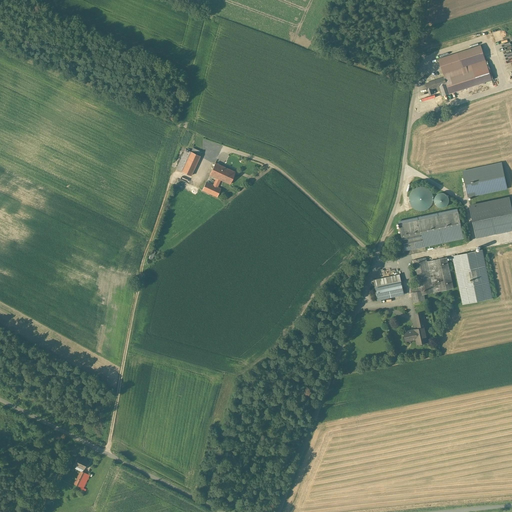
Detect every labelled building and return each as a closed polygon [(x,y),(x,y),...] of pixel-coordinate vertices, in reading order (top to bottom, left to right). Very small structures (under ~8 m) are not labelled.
[(443,73),(485,59),(481,45),(438,59),(443,73)] [(485,59),(443,73),(444,78),(446,84),(440,86),(443,96),(492,80),(485,59)] [(440,86),(446,84),(444,78),(435,81),(437,87),(440,86)] [(432,88),(437,87),(435,81),(425,84),(427,90),(428,90),(432,88)] [(429,94),(423,97),(427,107),(436,104),(433,94),(429,94)] [(191,152),(200,156),(202,152),(193,148),(191,152)] [(176,169),(191,176),(200,156),(191,152),(185,149),(176,169)] [(210,175),(217,178),(220,180),(230,184),(235,172),(215,163),(210,175)] [(502,163),(462,172),(468,196),(507,188),(502,163)] [(213,185),(206,182),(202,190),(217,197),(221,189),(217,187),(220,180),(217,178),(213,185)] [(426,210),(429,208),(431,205),(433,202),(433,199),(433,196),(432,193),(430,190),(427,188),(424,187),(421,186),(418,187),(415,188),(412,190),(410,193),(409,196),(409,200),(410,204),(412,207),(415,209),(419,211),(422,211),(426,210)] [(435,203),(436,205),(438,207),(440,207),(442,208),(444,207),(446,206),(448,204),(449,202),(449,199),(448,196),(446,194),(443,193),(441,193),(438,194),(436,195),(435,198),(434,200),(435,203)] [(511,228),(511,210),(509,198),(470,206),(476,236),(511,228)] [(457,209),(399,221),(405,250),(463,238),(457,209)] [(511,228),(476,236),(477,238),(511,230),(511,228)] [(482,250),(453,256),(463,304),(491,298),(482,250)] [(426,257),(412,260),(419,291),(411,292),(414,305),(425,302),(423,294),(453,288),(447,257),(427,262),(426,257)] [(400,274),(373,280),(378,300),(404,294),(400,274)] [(419,329),(404,332),(406,341),(418,338),(419,343),(427,341),(424,327),(425,327),(422,313),(416,314),(419,329)] [(87,461),(78,457),(75,465),(83,469),(87,461)] [(85,473),(81,471),(74,484),(80,487),(83,480),(82,479),(85,473)]
